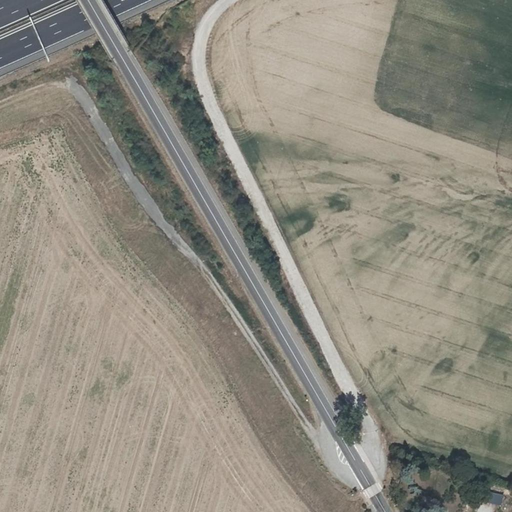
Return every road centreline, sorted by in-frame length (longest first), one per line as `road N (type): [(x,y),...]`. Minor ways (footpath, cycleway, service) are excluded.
road 1 (track): [(362,473),(344,473),(326,456),(199,260),(140,195),(92,108),(60,84),(0,102)]
road 2 (tertiary): [(362,473),(91,0)]
road 3 (unclassified): [(362,473),(376,459),(375,431),(337,369),(203,79),(206,20),(227,0)]
road 4 (motorway): [(0,54),(120,0)]
